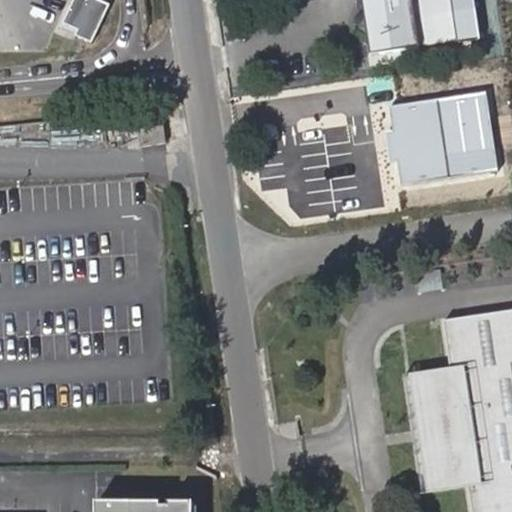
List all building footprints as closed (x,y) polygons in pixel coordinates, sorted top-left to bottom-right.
[(79,31),(76,38),(93,45),(109,5),(96,0),(75,0),(65,26),(79,31)] [(370,44),(383,53),(481,38),(474,0),(362,0),(366,21),(359,29),(368,33),(370,44)] [(372,54),(383,53),(370,44),(372,54)] [(486,92),(388,106),(401,185),(498,170),(486,92)] [(140,131),(143,146),(161,143),(159,129),(140,131)] [(452,376),(412,382),(428,488),(468,482),(472,511),(511,511),(511,312),(444,323),(452,376)] [(428,488),(412,382),(406,383),(422,489),(428,488)]
